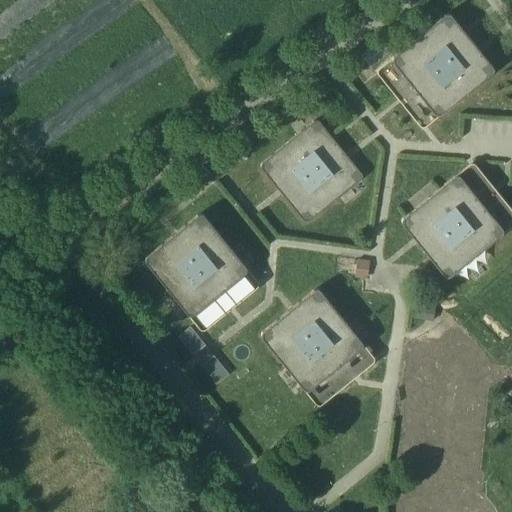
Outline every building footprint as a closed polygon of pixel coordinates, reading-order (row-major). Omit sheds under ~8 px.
[(445,14),(445,15),(393,57),(392,57),(392,58),(392,59),(392,60),(392,61),(392,62),(408,81),(435,114),(435,115),(436,115),(437,115),(438,115),(439,115),(440,115),(492,73),(492,72),(493,72),(493,71),(493,70),(493,69),(493,68),(493,67),(492,66),(451,15),(450,14),(448,14),(447,14),(446,14),(445,14)] [(260,168),(261,169),(302,220),(303,221),(304,221),(306,222),(307,222),(308,222),(309,221),(360,180),(361,179),(361,178),(362,177),(362,176),(362,175),(361,174),(361,173),(320,122),(319,121),(318,121),(317,120),(316,120),(315,120),(314,121),(261,163),(261,164),(260,164),(260,165),(260,166),(260,167),(260,168)] [(243,154),(233,141),(214,156),(224,169),(243,154)] [(213,178),(203,165),(184,181),(194,193),(213,178)] [(455,175),(454,176),(403,218),(402,219),(401,220),(401,221),(401,222),(402,224),(444,275),(445,276),(446,277),(448,277),(449,276),(501,234),(502,233),(502,232),(502,231),(502,230),(502,229),(502,228),(460,177),(459,176),(457,175),(456,175),(455,175)] [(144,262),(145,263),(188,314),(189,315),(190,315),(191,316),(192,315),(193,315),(245,273),(246,272),(246,271),(246,270),(246,269),(246,268),(246,267),(245,267),(204,216),(203,215),(201,214),(200,214),(199,214),(198,214),(197,215),(145,257),(145,258),(144,259),(144,260),(144,261),(144,262)] [(261,337),(262,338),(303,389),(304,390),(306,391),(307,391),(309,390),(361,348),(362,347),(362,346),(362,345),(362,344),(362,343),(361,342),(320,291),(319,290),(317,289),(316,289),(315,289),(314,290),(313,290),(262,331),(261,333),(261,334),(261,335),(261,336),(261,337)] [(434,308),(416,305),(414,318),(432,320),(434,308)] [(193,355),(205,345),(190,326),(177,336),(193,355)] [(407,412),(473,408),(469,343),(403,348),(407,412)] [(214,355),(201,366),(216,384),(229,374),(214,355)]
